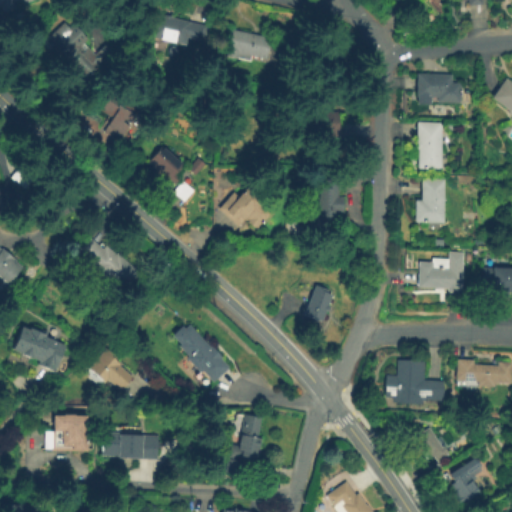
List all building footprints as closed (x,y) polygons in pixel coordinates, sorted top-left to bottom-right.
[(0,15),(0,0),(10,0),(14,11),(0,15)] [(199,52),(144,37),(151,12),(206,26),(199,52)] [(81,83),(40,43),(66,17),(87,38),(82,43),(101,62),(81,83)] [(266,60),(249,56),(247,64),(224,59),(231,30),(270,39),(266,60)] [(459,104),(437,103),(437,98),(429,97),(429,105),(418,105),(418,97),(414,97),(415,74),(450,75),(449,84),(459,84),(459,104)] [(511,114),(490,98),(504,79),(511,84),(511,114)] [(121,144),(102,134),(110,119),(92,109),(101,93),(117,101),(121,94),(142,106),(121,144)] [(338,141),(308,140),(309,111),(339,112),(338,141)] [(439,170),(417,169),(418,148),(414,148),(415,122),(440,123),(439,170)] [(173,185),(160,174),(158,177),(150,170),(152,168),(146,162),(159,147),(183,167),(179,172),(182,175),(173,185)] [(194,177),(185,169),(195,158),(204,165),(194,177)] [(443,223),(413,223),(414,201),(420,201),(420,178),(443,178),(443,223)] [(342,212),(337,212),(337,217),(331,217),(331,226),(319,225),(319,216),(315,216),(316,179),(336,179),(336,197),(342,197),(342,212)] [(182,203),(171,193),(180,182),(191,192),(182,203)] [(256,231),(243,219),(236,227),(216,209),(231,192),(236,197),(245,186),(274,211),(256,231)] [(0,213),(0,189),(12,201),(0,213)] [(127,290),(76,250),(85,239),(99,250),(103,245),(139,274),(127,290)] [(6,290),(0,285),(0,247),(25,266),(6,290)] [(459,293),(445,293),(445,288),(415,287),(416,262),(430,262),(431,258),(445,259),(446,252),(461,252),(459,293)] [(511,292),(480,291),(481,267),(511,268),(511,292)] [(319,322),(302,315),(314,285),(326,290),(325,294),(330,296),(326,307),(328,308),(327,313),(323,312),(319,322)] [(227,368),(212,382),(200,371),(197,374),(183,360),(186,358),(176,348),(179,345),(169,334),(182,322),(209,350),(212,346),(222,356),(219,359),(227,368)] [(54,374),(37,367),(39,361),(11,350),(20,328),(29,331),(30,327),(46,333),(45,337),(65,345),(54,374)] [(86,368),(104,348),(120,363),(118,366),(130,378),(118,392),(105,380),(102,383),(94,384),(85,377),(86,368)] [(508,384),(493,383),(492,388),(474,387),(474,382),(454,381),(455,359),(472,360),(471,365),(495,366),(495,363),(509,363),(508,384)] [(442,402),(420,400),(419,407),(390,405),(391,399),(382,398),(383,376),(394,376),(395,360),(422,361),(421,381),(444,382),(442,402)] [(255,465),(219,457),(222,444),(237,448),(240,436),(236,435),(240,414),(259,418),(254,439),(261,440),(255,465)] [(85,452),(43,452),(43,432),(51,432),(51,415),(85,415),(85,452)] [(450,454),(435,464),(430,457),(423,461),(409,439),(426,428),(439,449),(444,445),(450,454)] [(155,459),(97,456),(99,432),(157,436),(155,459)] [(482,501),(465,511),(461,511),(446,489),(452,484),(447,476),(474,458),(481,469),(471,475),(475,481),(471,484),(482,501)] [(334,511),(323,496),(342,483),(352,497),(356,494),(369,511),(334,511)]
